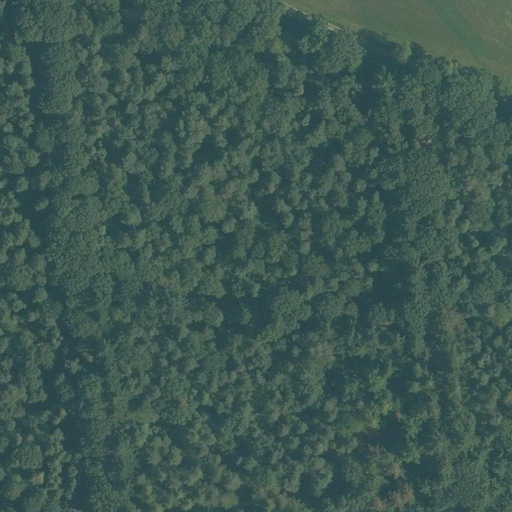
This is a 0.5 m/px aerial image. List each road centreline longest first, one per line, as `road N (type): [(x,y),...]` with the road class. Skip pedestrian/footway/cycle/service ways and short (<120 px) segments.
road 1 (track): [(405,62),(463,511)]
road 2 (track): [(511,346),(77,275)]
road 3 (track): [(77,275),(47,0)]
road 4 (track): [(264,0),(511,109)]
road 5 (track): [(77,275),(105,511)]
